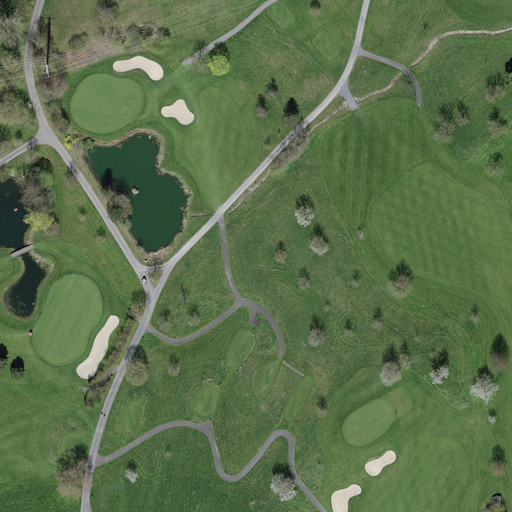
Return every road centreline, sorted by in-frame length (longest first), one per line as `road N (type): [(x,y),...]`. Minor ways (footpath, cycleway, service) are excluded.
road 1 (unclassified): [(85,511),(90,463),(154,292),(40,106),(28,56),(44,0)]
road 2 (track): [(154,292),(344,79),(367,0)]
